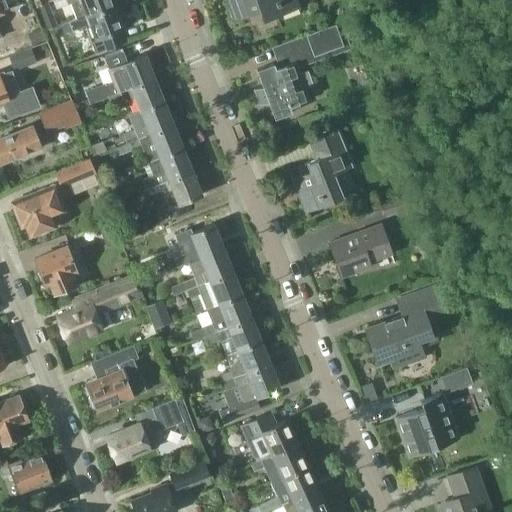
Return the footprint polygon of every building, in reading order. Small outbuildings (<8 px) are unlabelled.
[(0,0),(0,12),(8,9),(6,3),(4,0),(0,0)] [(52,0),(55,8),(70,2),(75,18),(69,21),(69,22),(114,5),(113,2),(116,1),(115,0),(52,0)] [(227,0),(235,20),(261,11),(265,20),(300,7),(297,0),(227,0)] [(57,25),(48,2),(45,3),(38,6),(47,29),(57,25)] [(114,5),(69,22),(72,30),(86,25),(91,39),(97,37),(102,51),(126,41),(121,29),(123,28),(122,25),(124,24),(120,14),(118,15),(114,5)] [(263,85),(255,88),(261,103),(269,100),(275,117),(293,111),(291,105),(310,98),(306,87),(314,83),(308,68),(300,71),(298,67),(327,57),(325,51),(343,45),(335,24),(273,47),(280,66),(276,67),(274,62),(257,68),(263,85)] [(32,45),(47,39),(43,27),(27,33),(32,45)] [(31,48),(9,57),(14,69),(36,61),(35,59),(31,48)] [(131,88),(156,78),(152,68),(150,69),(145,55),(128,62),(122,50),(104,58),(114,83),(103,87),(107,97),(108,98),(120,92),(131,87),(131,88)] [(0,99),(2,99),(8,116),(38,105),(31,87),(19,92),(10,69),(3,72),(3,70),(0,71),(0,99)] [(131,88),(140,109),(128,115),(128,116),(163,101),(158,88),(160,87),(156,78),(131,88)] [(88,99),(78,103),(80,108),(94,102),(107,97),(103,87),(102,84),(85,91),(88,99)] [(123,100),(120,92),(108,98),(111,105),(123,100)] [(38,113),(45,132),(79,120),(72,101),(38,113)] [(128,116),(134,129),(122,134),(126,143),(175,124),(171,115),(169,115),(163,101),(128,116)] [(18,131),(0,138),(0,162),(41,146),(32,124),(18,130),(18,131)] [(175,124),(126,143),(130,152),(142,147),(147,161),(182,147),(176,135),(179,134),(175,124)] [(311,172),(294,179),(307,211),(344,196),(335,173),(352,166),(338,129),(310,140),(317,159),(307,163),(311,172)] [(101,140),(90,145),(93,153),(104,148),(101,140)] [(182,147),(147,161),(152,174),(141,178),(142,182),(145,189),(157,184),(165,181),(193,169),(190,161),(187,162),(182,147)] [(60,187),(95,173),(89,158),(54,173),(60,187)] [(198,181),(193,169),(165,181),(168,190),(172,189),(178,205),(202,195),(196,182),(198,181)] [(121,172),(112,176),(116,187),(125,184),(121,172)] [(55,226),(51,215),(64,210),(54,184),(23,196),(23,198),(12,202),(16,213),(15,216),(18,222),(20,223),(21,226),(26,224),(30,236),(55,226)] [(160,193),(157,184),(145,189),(148,198),(160,193)] [(407,192),(381,202),(386,215),(412,206),(407,192)] [(97,224),(103,240),(116,235),(110,219),(97,224)] [(382,223),(330,242),(342,276),(372,265),(370,259),(392,251),(382,223)] [(190,234),(196,248),(184,253),(188,262),(224,247),(220,238),(218,239),(213,225),(190,234)] [(44,284),(49,282),(54,294),(76,285),(71,274),(76,272),(71,259),(74,257),(69,245),(34,258),(39,270),(38,274),(40,280),(43,281),(44,284)] [(224,247),(188,262),(194,277),(170,287),(173,295),(186,290),(234,271),(230,262),(228,263),(223,250),(225,249),(224,247)] [(176,266),(173,258),(163,262),(167,270),(176,266)] [(234,271),(186,290),(189,297),(200,293),(206,308),(241,294),(237,283),(238,282),(234,271)] [(74,309),(58,316),(59,318),(62,325),(63,327),(61,331),(64,337),(67,339),(68,342),(100,329),(100,327),(111,322),(106,309),(142,295),(133,275),(109,284),(104,286),(71,300),(74,309)] [(408,313),(368,328),(379,361),(395,355),(398,363),(423,354),(417,339),(432,334),(425,315),(444,309),(435,286),(402,297),(408,313)] [(241,294),(206,308),(212,323),(191,332),(194,340),(204,336),(205,336),(253,317),(249,308),(247,309),(241,294)] [(167,323),(158,301),(146,306),(155,328),(167,323)] [(253,317),(205,336),(207,343),(218,339),(219,342),(220,341),(232,336),(238,350),(260,341),(255,329),(257,328),(253,317)] [(238,350),(243,362),(229,367),(230,370),(220,374),(223,383),(271,364),(268,355),(266,356),(260,341),(238,350)] [(96,408),(96,411),(132,396),(131,396),(144,391),(132,361),(138,358),(132,346),(110,355),(97,360),(91,362),(98,378),(85,383),(91,396),(89,400),(92,407),(96,408)] [(106,346),(94,351),(97,360),(110,355),(106,346)] [(260,409),(256,398),(279,388),(274,375),(276,374),(271,364),(223,383),(226,390),(222,392),(228,407),(221,410),(227,423),(260,409)] [(466,365),(442,374),(448,391),(472,382),(466,365)] [(423,406),(397,415),(411,455),(459,437),(442,391),(421,399),(423,406)] [(0,435),(3,444),(22,436),(17,423),(27,419),(26,416),(27,413),(25,407),(22,405),(18,395),(0,401),(0,435)] [(175,399),(152,407),(156,418),(161,428),(177,422),(182,435),(195,430),(182,397),(175,400),(175,399)] [(255,461),(295,442),(291,433),(290,434),(283,420),(269,427),(263,415),(239,426),(255,461)] [(205,416),(195,420),(201,433),(214,428),(210,419),(206,420),(205,416)] [(107,435),(105,436),(109,446),(107,450),(110,457),(113,458),(114,461),(116,460),(156,445),(151,432),(147,421),(147,420),(107,435)] [(218,443),(213,432),(201,436),(206,448),(218,443)] [(255,461),(250,464),(254,471),(264,466),(271,481),(304,465),(299,452),(300,452),(295,442),(255,461)] [(197,446),(188,449),(193,462),(202,459),(197,446)] [(0,470),(3,478),(12,474),(19,490),(51,477),(40,453),(21,461),(20,458),(8,463),(5,457),(0,459),(0,470)] [(165,484),(164,482),(150,488),(151,491),(131,498),(136,511),(172,511),(175,511),(170,499),(168,493),(209,477),(202,459),(193,462),(168,472),(172,481),(165,484)] [(304,465),(271,481),(270,482),(276,495),(257,504),(260,511),(263,511),(276,507),(281,504),(293,499),(293,498),(316,487),(312,478),(311,479),(304,465)] [(458,495),(436,503),(439,511),(488,511),(492,510),(475,465),(451,474),(458,495)] [(230,487),(221,491),(225,500),(234,497),(230,487)] [(321,497),(316,487),(293,498),(293,499),(281,504),(284,511),(298,511),(300,511),(299,511),(322,511),(326,511),(320,498),(321,497)]
